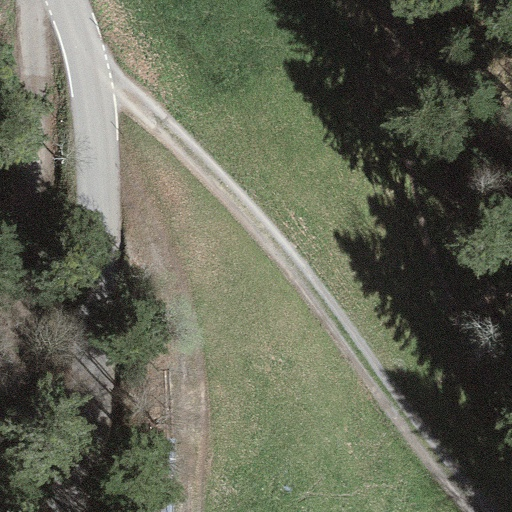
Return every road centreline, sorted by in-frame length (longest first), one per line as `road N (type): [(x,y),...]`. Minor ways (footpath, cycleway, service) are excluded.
road 1 (unclassified): [(68,0),(89,71),(98,177),(90,372),(65,511)]
road 2 (track): [(384,0),(437,255),(511,401)]
road 3 (track): [(32,0),(37,188),(28,282),(0,387)]
